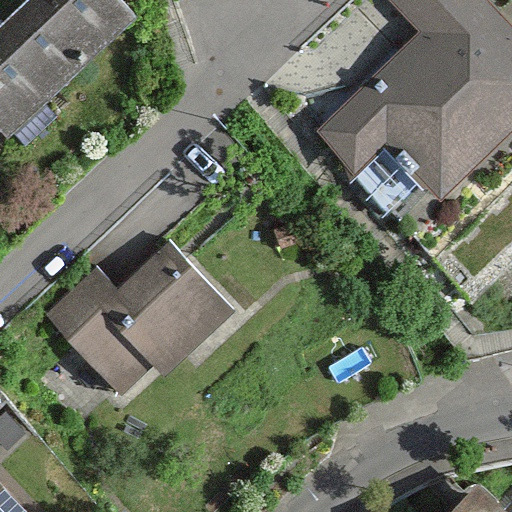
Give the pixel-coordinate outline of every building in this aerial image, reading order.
[(122,0),(27,0),(0,26),(0,117),(24,143),(61,111),(46,94),(134,12),(122,0)] [(407,0),(431,26),(324,128),(378,194),(381,191),(380,190),(388,182),(404,198),(427,176),(441,190),(492,141),(478,127),(511,94),(511,31),(481,0),(407,0)] [(96,266),(46,313),(120,391),(223,295),(169,238),(117,287),(96,266)] [(23,428),(6,410),(0,415),(0,442),(4,447),(23,428)] [(0,511),(28,511),(0,481),(0,511)] [(493,511),(476,495),(458,511),(493,511)]
